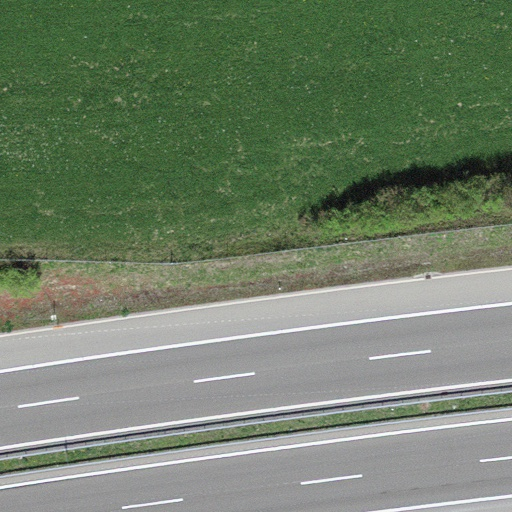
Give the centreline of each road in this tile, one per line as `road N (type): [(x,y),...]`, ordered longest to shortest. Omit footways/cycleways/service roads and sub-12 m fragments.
road 1 (motorway): [(511,341),(0,409)]
road 2 (motorway): [(94,511),(511,457)]
